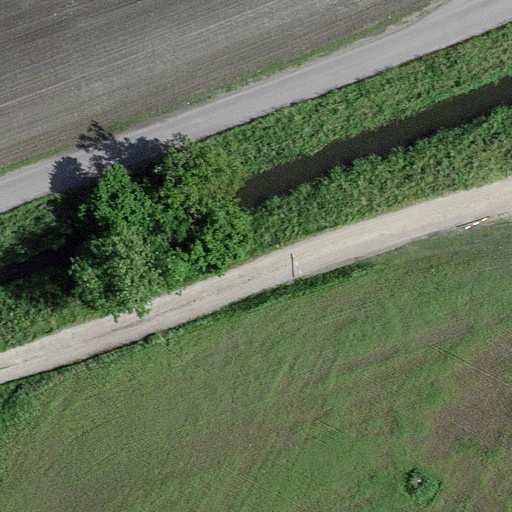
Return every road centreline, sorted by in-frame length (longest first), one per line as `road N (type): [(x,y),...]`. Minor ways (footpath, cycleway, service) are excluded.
road 1 (track): [(511,189),(0,366)]
road 2 (unclassified): [(503,0),(0,196)]
